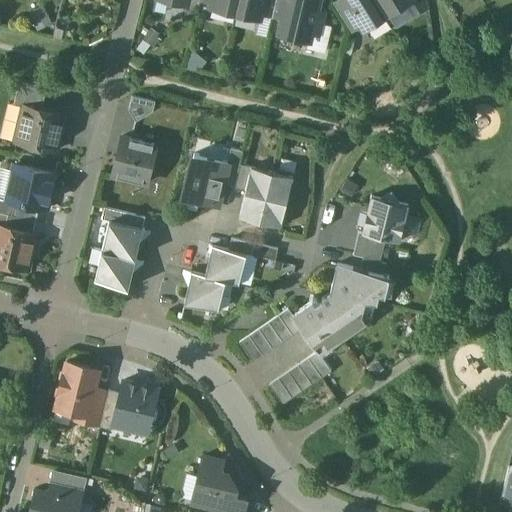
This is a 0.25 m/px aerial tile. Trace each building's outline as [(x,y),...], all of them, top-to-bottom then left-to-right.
[(239,0),(214,0),(214,4),(213,7),(236,13),(239,0)] [(239,0),(236,13),(259,19),(260,15),(263,0),(239,0)] [(276,0),(263,0),(260,15),(272,17),(273,14),(276,0)] [(288,0),(276,0),(273,14),(285,17),(288,0)] [(318,0),(288,0),(285,17),(281,32),(309,39),(311,31),(317,33),(322,15),(315,13),(318,0)] [(346,0),(336,0),(334,2),(351,29),(361,23),(346,0)] [(388,15),(379,0),(346,0),(361,23),(365,29),(388,15)] [(379,0),(388,15),(412,0),(379,0)] [(26,10),(36,29),(51,21),(41,2),(26,10)] [(47,87),(20,81),(14,104),(24,107),(24,106),(42,110),(47,87)] [(156,101),(133,96),(129,110),(136,122),(153,111),(156,101)] [(42,110),(24,106),(24,107),(16,141),(57,150),(66,115),(42,110)] [(157,145),(122,137),(113,175),(147,184),(157,145)] [(228,162),(223,183),(235,186),(240,164),(243,151),(232,148),(228,162)] [(228,162),(195,154),(190,173),(192,173),(189,184),(188,184),(184,199),(217,207),(223,183),(228,162)] [(252,167),(240,164),(235,186),(234,188),(246,190),(252,167)] [(55,175),(14,165),(6,200),(39,208),(47,210),(55,175)] [(272,172),(252,167),(246,190),(240,217),(260,222),(272,172)] [(293,177),(272,172),(260,222),(281,227),(293,177)] [(399,203),(392,192),(381,198),(372,196),(363,233),(385,239),(385,238),(400,242),(409,205),(399,203)] [(39,208),(6,200),(0,198),(0,213),(8,216),(36,222),(39,208)] [(146,217),(105,207),(102,219),(110,221),(143,229),(146,217)] [(8,216),(0,213),(0,225),(5,227),(8,216)] [(36,222),(8,216),(5,227),(33,234),(36,222)] [(143,229),(110,221),(103,251),(136,258),(141,235),(143,235),(145,229),(143,229)] [(5,227),(0,225),(0,262),(29,270),(37,235),(5,227)] [(385,239),(363,233),(359,232),(353,255),(364,258),(380,261),(385,239)] [(255,244),(232,238),(229,249),(246,254),(252,255),(255,244)] [(278,249),(255,244),(252,255),(254,256),(276,261),(278,249)] [(229,249),(211,245),(210,251),(212,252),(206,275),(225,280),(233,282),(239,283),(243,268),(246,254),(229,249)] [(103,251),(95,249),(92,263),(99,265),(103,251)] [(136,258),(103,251),(99,265),(96,280),(129,288),(134,264),(136,265),(138,259),(136,258)] [(252,255),(246,254),(243,268),(250,269),(254,256),(254,257),(254,256),(252,255)] [(380,261),(364,258),(361,269),(384,275),(387,263),(380,261)] [(361,269),(338,264),(331,291),(366,299),(377,302),(380,293),(385,295),(390,276),(384,275),(361,269)] [(206,275),(190,272),(189,277),(191,278),(185,302),(218,310),(222,294),(225,280),(206,275)] [(233,282),(225,280),(222,294),(230,296),(233,282)] [(366,299),(331,291),(331,293),(322,299),(314,297),(313,301),(293,315),(302,328),(318,351),(321,354),(368,322),(363,314),(366,299)] [(293,315),(289,308),(279,315),(293,335),(302,328),(293,315)] [(293,335),(279,315),(269,322),(283,341),(293,335)] [(283,341),(269,322),(259,328),(273,348),(283,341)] [(273,348),(259,328),(250,335),(263,355),(273,348)] [(263,355),(250,335),(240,342),(253,362),(263,355)] [(321,354),(318,351),(309,358),(322,378),(332,371),(321,354)] [(322,378),(309,358),(299,365),(312,384),(322,378)] [(100,369),(68,361),(65,371),(64,371),(58,394),(60,394),(56,408),(87,416),(88,416),(95,388),(100,369)] [(312,384),(299,365),(289,371),(303,391),(312,384)] [(303,391),(289,371),(279,378),(293,398),(303,391)] [(293,398),(279,378),(269,385),(283,404),(293,398)] [(159,389),(124,381),(120,394),(113,424),(114,425),(136,430),(139,419),(151,422),(157,419),(158,412),(155,406),(159,389)] [(108,392),(95,388),(88,416),(87,416),(85,423),(100,427),(100,426),(108,392)] [(120,394),(109,391),(108,392),(100,426),(113,430),(114,425),(113,424),(120,394)] [(229,470),(221,468),(223,460),(204,456),(193,502),(212,507),(233,511),(243,511),(247,499),(239,497),(241,489),(238,485),(236,486),(230,476),(232,474),(229,470)] [(511,466),(509,466),(501,501),(511,504),(511,466)] [(82,488),(51,481),(48,492),(79,500),(82,488)] [(48,492),(36,490),(30,511),(77,511),(80,500),(79,500),(48,492)]
